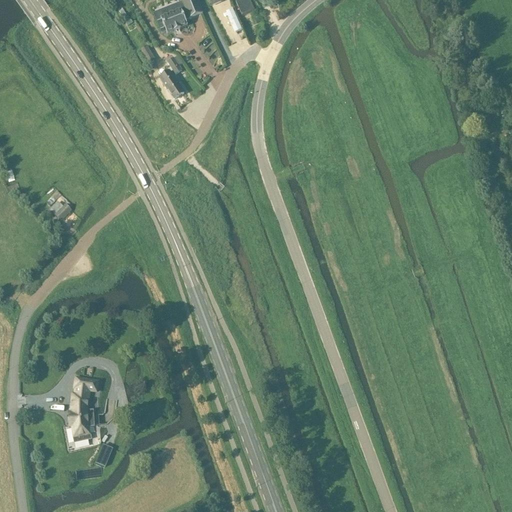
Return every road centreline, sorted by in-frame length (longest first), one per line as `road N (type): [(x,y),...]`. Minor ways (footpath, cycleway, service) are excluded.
road 1 (primary): [(276,511),(147,182),(28,0)]
road 2 (tertiary): [(391,511),(261,154),(258,92),(270,55)]
road 3 (unclassified): [(22,511),(11,397),(19,333),(33,303),(91,232),(135,196)]
road 4 (unclassified): [(191,149),(242,59),(270,55)]
